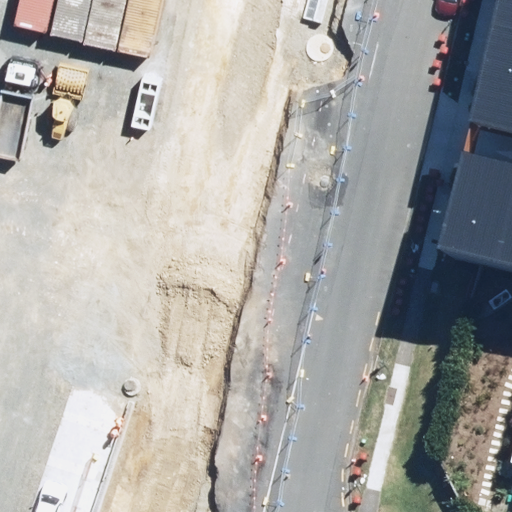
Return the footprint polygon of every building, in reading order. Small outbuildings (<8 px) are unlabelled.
[(32,64),(35,50),(75,59),(67,96),(141,113),(146,90),(167,95),(184,23),(167,19),(171,0),(13,0),(4,43),(1,57),(32,64)] [(487,115),(511,121),(511,35),(506,34),(487,115)] [(0,212),(18,215),(12,258),(111,273),(127,175),(114,173),(120,131),(0,111),(0,212)] [(511,166),(480,159),(457,250),(511,263),(511,166)] [(0,432),(95,449),(102,415),(92,413),(104,347),(93,345),(97,327),(0,309),(0,432)] [(511,428),(470,423),(462,479),(511,485),(511,428)]
